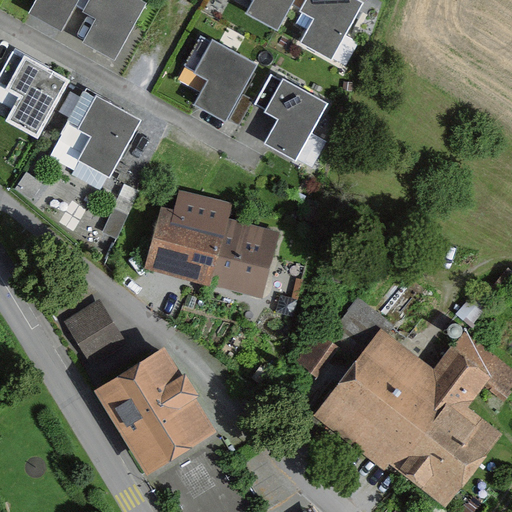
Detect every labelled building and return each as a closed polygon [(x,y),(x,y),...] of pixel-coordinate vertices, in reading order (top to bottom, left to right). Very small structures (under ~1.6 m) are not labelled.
[(58,39),(79,0),(35,0),(24,21),(58,39)] [(123,71),(155,11),(134,0),(87,0),(82,10),(104,22),(88,52),(123,71)] [(276,31),(294,0),(253,0),(246,13),(276,31)] [(333,65),(364,12),(343,0),(309,0),(301,13),(315,21),(300,45),(333,65)] [(226,123),(255,67),(198,38),(184,67),(208,79),(194,107),(226,123)] [(36,140),(67,83),(13,55),(0,79),(0,87),(20,98),(6,124),(36,140)] [(296,165),(327,108),(270,77),(253,109),(281,124),(268,149),(296,165)] [(110,176),(139,123),(82,92),(65,124),(92,138),(80,160),(110,176)] [(260,300),(276,236),(228,225),(232,207),(179,194),(175,213),(159,209),(144,273),(260,300)] [(105,229),(119,234),(130,204),(116,199),(105,229)] [(98,301),(62,323),(89,368),(125,346),(98,301)] [(432,511),(450,511),(504,440),(465,411),(488,380),(449,351),(433,372),(379,332),(312,422),(432,511)] [(146,477),(214,434),(161,351),(93,395),(146,477)]
